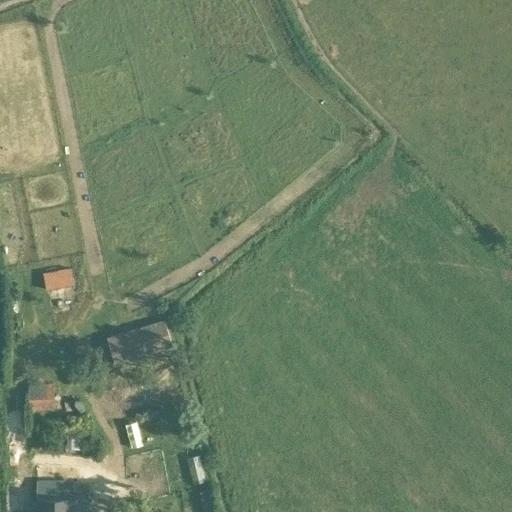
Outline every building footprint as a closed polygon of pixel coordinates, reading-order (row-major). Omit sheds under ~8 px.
[(71,266),(43,271),(47,288),(74,283),(71,266)] [(170,321),(116,337),(122,360),(176,345),(170,321)] [(54,382),(28,383),(30,407),(55,406),(54,382)] [(124,422),(130,446),(142,443),(137,419),(124,422)] [(214,509),(209,488),(199,491),(204,511),(214,509)] [(75,511),(75,497),(38,498),(38,511),(75,511)]
